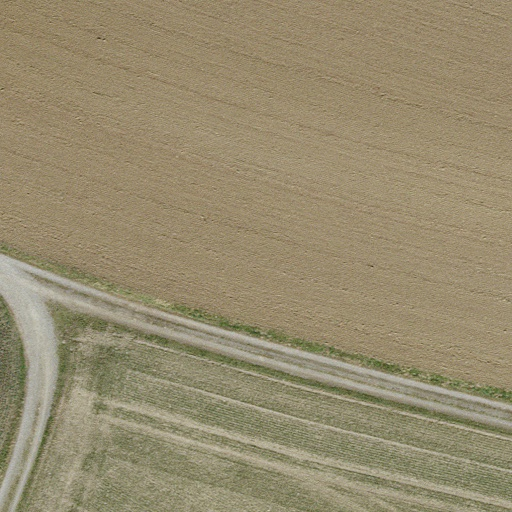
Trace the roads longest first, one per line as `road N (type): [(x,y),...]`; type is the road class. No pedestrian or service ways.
road 1 (track): [(511,409),(52,295)]
road 2 (track): [(5,511),(31,441),(52,295)]
